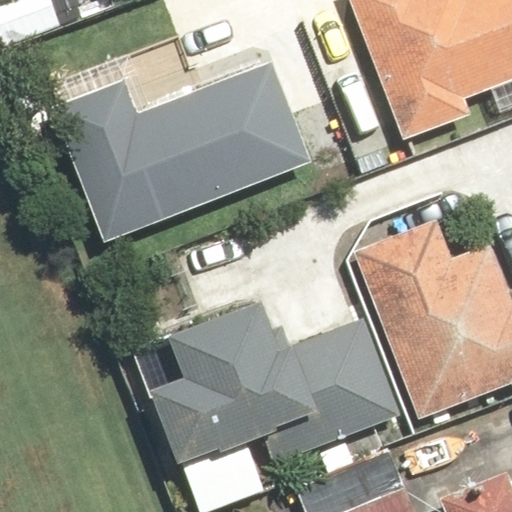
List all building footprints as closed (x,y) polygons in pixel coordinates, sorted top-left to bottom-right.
[(0,0),(0,40),(3,47),(85,18),(78,0),(0,0)] [(511,0),(356,0),(406,130),(470,105),(466,93),(511,75),(511,0)] [(128,64),(56,91),(107,226),(317,148),(278,45),(140,96),(128,64)] [(426,225),(340,257),(405,427),(511,386),(511,308),(504,312),(480,250),(441,265),(426,225)] [(142,381),(171,463),(268,429),(275,449),(383,411),(351,318),(278,343),(262,298),(164,333),(177,370),(142,381)] [(400,511),(377,456),(287,494),(294,511),(400,511)] [(506,511),(492,477),(426,504),(429,511),(506,511)]
